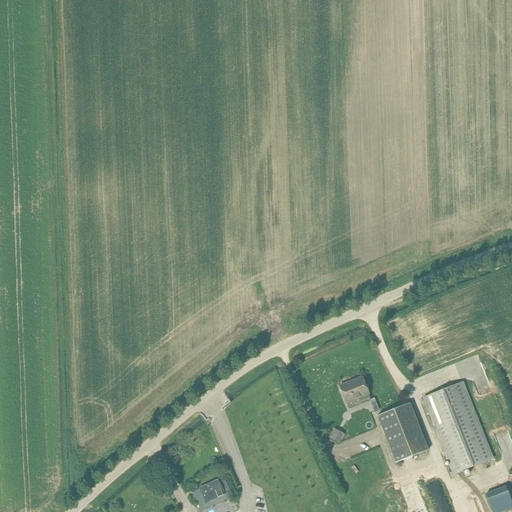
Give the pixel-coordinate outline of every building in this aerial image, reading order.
[(349,409),(371,401),(368,394),(362,378),(355,380),(356,381),(340,388),(346,403),(349,409)] [(423,398),(453,474),(492,459),(462,383),(423,398)] [(375,402),(371,404),(374,413),(379,411),(375,402)] [(377,416),(395,463),(428,451),(409,404),(377,416)] [(333,429),(329,438),(339,443),(344,434),(333,429)] [(439,511),(441,511),(450,508),(436,479),(426,484),(439,511)] [(218,481),(200,489),(206,503),(224,495),(218,481)] [(511,503),(505,487),(485,494),(491,511),(502,511),(511,508),(511,503)] [(460,509),(461,511),(476,511),(473,503),(460,509)]
